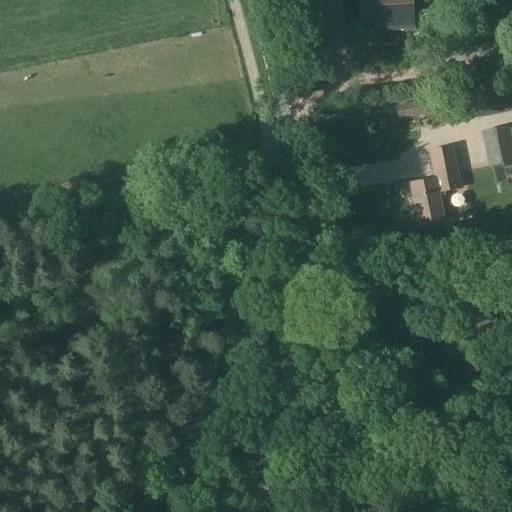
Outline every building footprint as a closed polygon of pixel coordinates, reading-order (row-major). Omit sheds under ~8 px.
[(411,0),(360,0),(362,27),(413,25),(411,0)] [(511,111),(511,92),(477,100),(481,118),(511,111)] [(415,102),(394,106),(397,121),(415,117),(436,113),(433,99),(415,102)] [(511,128),(509,129),(508,127),(482,132),(489,168),(511,162),(511,128)] [(450,148),(428,153),(434,179),(435,179),(439,195),(459,191),(456,174),(450,148)] [(435,179),(434,179),(409,185),(411,193),(418,226),(444,220),(439,195),(435,179)] [(462,309),(461,309),(465,335),(490,332),(485,296),(460,299),(462,309)] [(361,422),(335,427),(342,460),(367,455),(361,422)] [(511,511),(511,481),(499,488),(511,511)]
